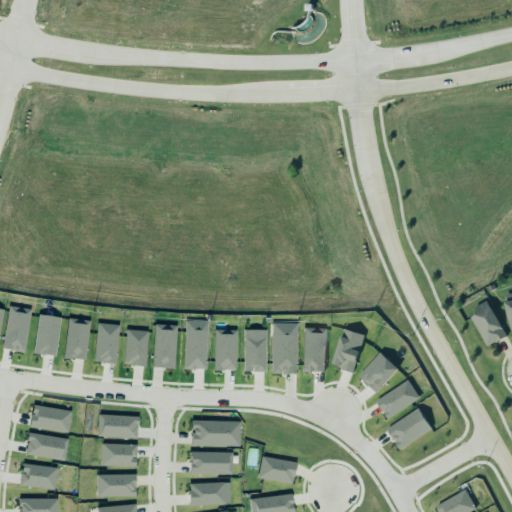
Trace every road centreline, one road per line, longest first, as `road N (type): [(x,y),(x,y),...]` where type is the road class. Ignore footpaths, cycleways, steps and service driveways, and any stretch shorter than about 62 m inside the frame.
road 1 (tertiary): [(0,66),(191,96),(427,84),(511,67)]
road 2 (tertiary): [(511,38),(417,56),(284,63),(88,54),(0,34)]
road 3 (residential): [(0,374),(298,407),(354,439),(407,511)]
road 4 (tertiary): [(511,477),(403,276),(352,90)]
